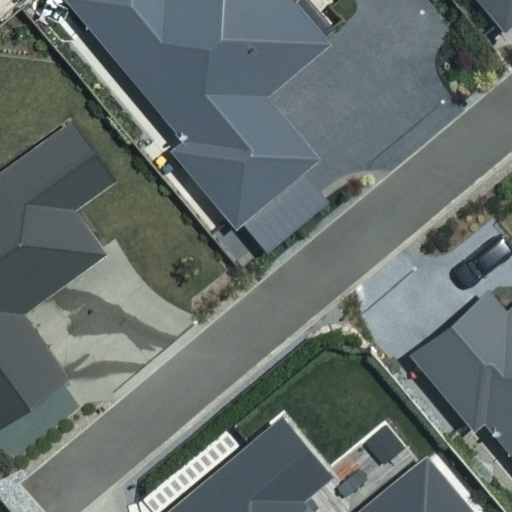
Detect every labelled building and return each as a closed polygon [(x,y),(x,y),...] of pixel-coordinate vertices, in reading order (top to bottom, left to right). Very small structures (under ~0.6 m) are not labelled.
[(237,233),(259,260),(322,209),(296,179),(312,166),(259,102),(323,50),(281,0),(59,0),(57,3),(175,145),(162,156),(230,239),(237,233)] [(511,0),(467,0),(499,38),(511,27),(511,0)] [(0,412),(70,363),(25,300),(111,238),(79,193),(117,166),(74,106),(0,158),(0,412)] [(487,411),(511,440),(511,295),(508,299),(489,276),(409,341),(475,421),(487,411)] [(490,511),(426,437),(337,511),(329,511),(310,489),(341,462),(284,396),(146,511),(490,511)]
